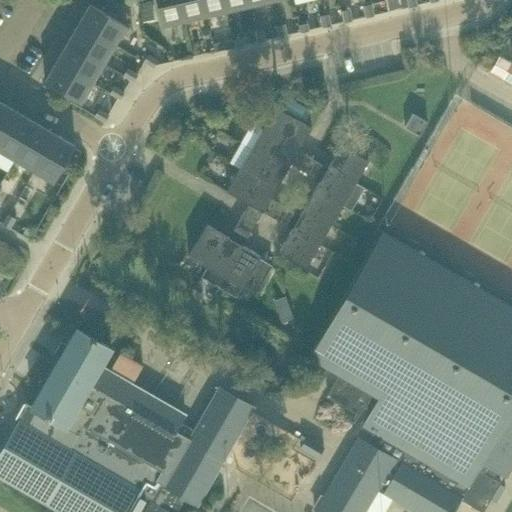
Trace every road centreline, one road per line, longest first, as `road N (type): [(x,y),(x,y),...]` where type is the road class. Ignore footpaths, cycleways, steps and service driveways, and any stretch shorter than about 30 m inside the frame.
road 1 (residential): [(119,151),(150,100),(183,78),(491,0)]
road 2 (residential): [(20,319),(119,151)]
road 3 (residential): [(0,78),(119,151)]
